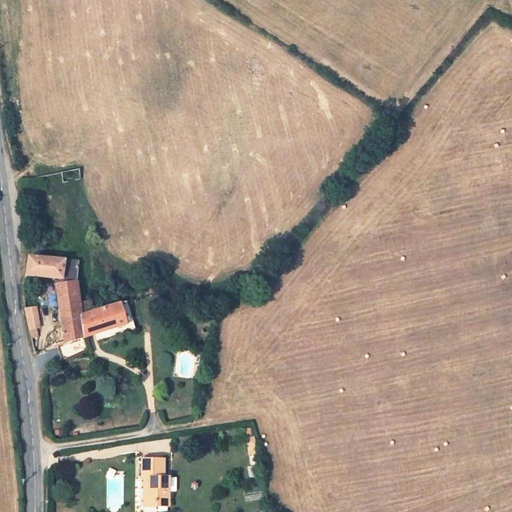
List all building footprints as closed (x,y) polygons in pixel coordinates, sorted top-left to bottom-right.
[(81,179),(80,168),(60,172),(61,183),(81,179)] [(78,262),(28,257),(26,276),(60,279),(60,285),(56,285),(64,344),(84,338),(76,313),(92,311),(91,301),(79,302),(77,281),(78,262)] [(121,304),(120,302),(100,309),(92,311),(76,313),(84,338),(127,324),(121,304)] [(127,324),(129,330),(135,328),(133,322),(126,302),(121,304),(127,324)] [(24,308),(29,329),(39,328),(34,306),(24,308)] [(257,453),(255,441),(247,442),(249,454),(257,453)] [(156,507),(168,506),(169,477),(164,477),(164,459),(141,459),(141,478),(149,478),(149,488),(144,488),(144,502),(157,502),(156,507)]
